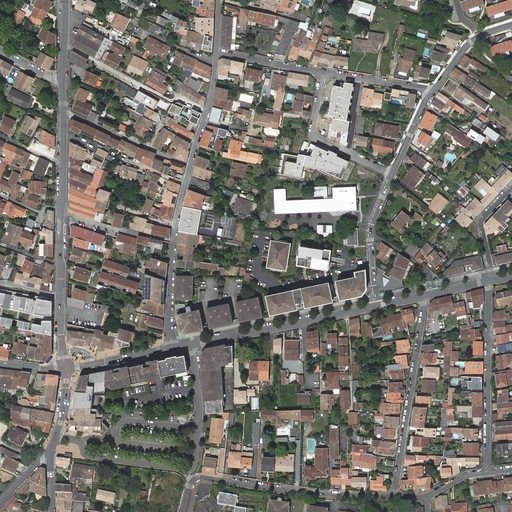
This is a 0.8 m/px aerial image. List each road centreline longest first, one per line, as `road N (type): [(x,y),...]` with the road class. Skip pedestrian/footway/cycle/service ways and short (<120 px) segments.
road 1 (residential): [(184,511),(191,481),(201,476),(394,496)]
road 2 (tertiary): [(173,348),(378,305)]
road 3 (residential): [(423,295),(394,496)]
road 4 (residential): [(487,281),(488,472)]
road 5 (residential): [(173,348),(174,227),(185,183)]
road 6 (residential): [(323,72),(314,135),(391,174)]
